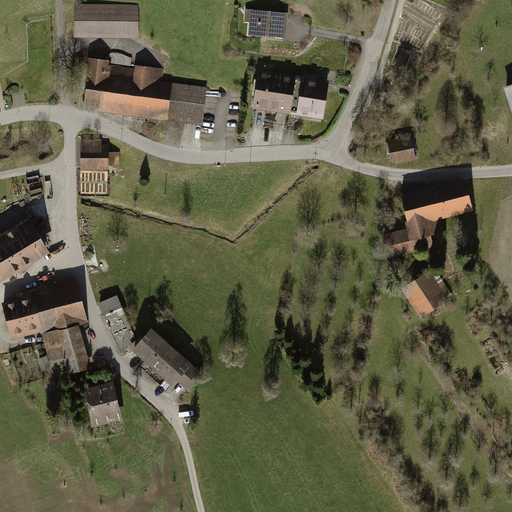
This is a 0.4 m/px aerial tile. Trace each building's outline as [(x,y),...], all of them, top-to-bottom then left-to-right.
[(73,4),(72,37),(136,39),(137,6),(73,4)] [(286,14),(240,10),(239,23),(247,24),(246,36),(284,40),(286,14)] [(410,54),(401,50),(395,65),(404,69),(410,54)] [(87,59),(80,108),(201,125),(206,86),(162,80),(163,71),(135,67),(135,69),(110,66),(111,62),(87,59)] [(249,108),(288,114),(294,77),(255,71),(249,108)] [(300,78),(294,77),(288,114),(321,119),(328,78),(301,74),(300,78)] [(387,143),(391,165),(416,160),(412,139),(387,143)] [(109,146),(82,145),(82,170),(109,170),(109,162),(120,162),(120,152),(109,152),(109,146)] [(474,213),(466,179),(398,194),(406,229),(381,235),(386,258),(432,248),(429,236),(440,234),(438,221),(474,213)] [(0,283),(50,253),(28,218),(0,235),(0,283)] [(464,234),(458,236),(460,246),(466,244),(464,234)] [(427,272),(400,292),(421,319),(448,299),(427,272)] [(16,301),(0,304),(0,309),(9,344),(41,336),(53,380),(88,371),(76,326),(88,323),(75,277),(14,294),(16,301)] [(97,303),(101,314),(120,307),(116,296),(97,303)] [(133,344),(127,319),(116,321),(114,313),(110,314),(118,348),(133,344)] [(148,329),(127,352),(169,389),(189,366),(148,329)] [(117,422),(108,383),(80,390),(89,429),(117,422)]
